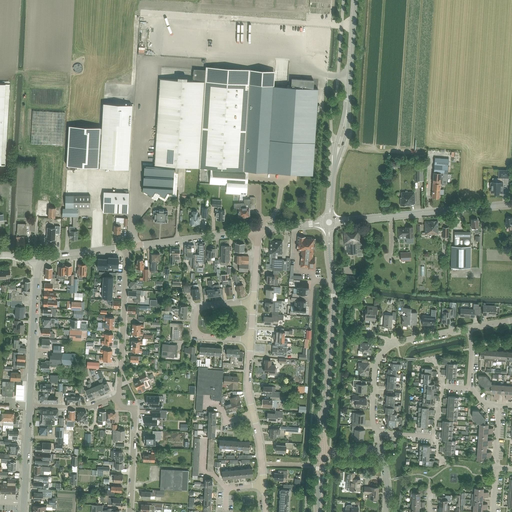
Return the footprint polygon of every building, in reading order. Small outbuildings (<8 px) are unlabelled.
[(161,27),(161,18),(154,18),(154,21),(152,21),(151,43),(161,43),(161,30),(159,30),(159,27),(161,27)] [(243,28),(235,44),(230,42),(228,47),(227,43),(225,43),(226,38),(227,38),(225,20),(224,22),(221,22),(218,20),(215,20),(216,30),(213,36),(219,39),(224,39),(224,43),(223,43),(223,49),(235,52),(236,50),(244,49),(239,48),(239,45),(251,44),(244,43),(247,30),(244,28),(243,28)] [(281,26),(269,25),(269,36),(281,36),(281,26)] [(83,68),(83,67),(83,65),(82,64),(80,62),(78,62),(76,62),(75,63),(74,64),(73,65),(73,66),(73,67),(73,69),(74,70),(75,71),(76,72),(78,72),(80,72),(81,71),(82,70),(83,69),(83,68)] [(144,165),(142,191),(152,196),(155,191),(165,197),(168,192),(173,193),(174,166),(211,169),(211,168),(244,171),(250,85),(205,82),(204,82),(205,70),(194,69),(193,81),(160,79),(155,153),(154,166),(144,165)] [(273,86),(268,172),(312,175),(314,153),(317,154),(317,149),(314,149),(316,116),(319,116),(320,105),(317,105),(318,89),(313,89),(314,80),(292,79),(291,87),(273,86)] [(0,83),(0,164),(5,165),(9,84),(0,83)] [(250,85),(244,171),(248,171),(268,172),(273,86),(250,85)] [(100,167),(128,169),(129,160),(132,110),(103,109),(102,128),(102,129),(102,133),(100,167)] [(33,111),(31,144),(43,144),(63,145),(65,112),(33,111)] [(67,165),(67,169),(75,170),(75,166),(80,166),(89,167),(100,167),(102,133),(102,129),(102,128),(70,126),(67,165)] [(433,172),(434,173),(433,183),(440,184),(440,183),(446,184),(447,174),(448,173),(449,159),(435,158),(433,172)] [(211,169),(210,183),(227,185),(226,193),(240,194),(246,194),(248,171),(244,171),(211,168),(211,169)] [(499,170),(499,182),(491,182),(491,183),(490,183),(490,187),(491,187),(491,193),(494,193),(494,194),(499,194),(499,193),(503,193),(503,182),(503,178),(509,178),(509,170),(499,170)] [(432,187),(431,198),(439,198),(440,184),(433,183),(432,187)] [(103,212),(128,213),(129,193),(128,193),(128,191),(124,191),(124,193),(104,192),(103,212)] [(401,192),(401,197),(400,197),(400,205),(411,205),(411,204),(414,204),(414,192),(401,192)] [(66,196),(65,196),(65,208),(72,208),(78,208),(90,208),(90,196),(86,196),(66,196)] [(239,203),(234,203),(234,208),(238,208),(238,217),(250,216),(249,207),(250,207),(250,199),(244,199),(244,203),(239,203)] [(212,206),(217,206),(217,213),(216,213),(216,217),(217,217),(216,219),(224,220),(224,211),(221,210),(221,206),(221,201),(213,200),(212,206)] [(36,210),(36,216),(48,217),(55,218),(55,208),(48,207),(48,211),(36,210)] [(72,209),(62,209),(62,217),(73,217),(78,217),(78,208),(72,208),(72,209)] [(162,222),(167,222),(168,211),(155,210),(154,221),(159,222),(162,222)] [(193,215),(190,215),(190,225),(191,225),(192,226),(193,226),(194,225),(196,225),(196,224),(200,224),(200,215),(196,215),(196,212),(193,212),(193,215)] [(124,223),(123,225),(127,225),(128,219),(116,218),(116,226),(114,225),(114,233),(120,234),(121,226),(119,226),(119,223),(124,223)] [(425,221),(425,234),(438,234),(438,221),(425,221)] [(17,234),(26,235),(26,224),(18,224),(17,234)] [(55,233),(60,234),(60,226),(55,226),(55,228),(47,227),(47,239),(55,240),(55,233)] [(69,238),(69,239),(71,239),(71,240),(77,240),(77,231),(74,231),(74,227),(73,227),(69,227),(69,238)] [(413,243),(413,227),(406,227),(406,229),(399,229),(399,236),(406,235),(406,243),(413,243)] [(356,230),(344,230),(345,245),(347,245),(348,253),(357,253),(358,253),(358,247),(361,247),(361,241),(360,241),(359,230),(356,230)] [(451,246),(451,267),(470,268),(470,232),(455,232),(454,246),(451,246)] [(298,236),(297,250),(303,251),(302,256),(301,256),(301,262),(302,262),(302,266),(308,266),(308,267),(314,268),(315,257),(313,257),(313,252),(314,252),(315,239),(311,239),(311,237),(305,237),(298,236)] [(24,237),(16,237),(17,247),(25,247),(28,246),(27,242),(25,242),(24,237)] [(270,241),(270,254),(273,254),(273,259),(275,259),(275,254),(282,254),(282,241),(270,241)] [(195,267),(196,267),(196,272),(204,273),(205,268),(205,255),(205,242),(197,243),(197,247),(197,254),(196,254),(195,267)] [(234,251),(244,252),(244,244),(235,244),(234,251)] [(184,245),(184,259),(190,260),(190,261),(190,267),(195,267),(196,254),(194,254),(194,245),(189,245),(184,245)] [(221,246),(220,262),(229,262),(230,246),(221,246)] [(208,250),(207,250),(206,260),(211,260),(211,257),(215,257),(215,248),(214,248),(214,247),(210,247),(210,248),(208,248),(208,250)] [(170,249),(170,264),(174,264),(174,259),(179,259),(179,249),(170,249)] [(159,254),(150,254),(150,272),(151,272),(156,272),(156,262),(159,262),(159,254)] [(239,263),(239,271),(248,272),(248,256),(235,255),(235,263),(239,263)] [(273,259),(272,270),(283,270),(283,259),(275,259),(273,259)] [(137,262),(136,262),(136,269),(142,269),(142,272),(143,272),(143,280),(148,280),(148,276),(147,269),(144,269),(144,262),(142,262),(142,260),(137,260),(137,262)] [(86,265),(85,265),(85,264),(82,264),(78,264),(78,270),(77,270),(77,275),(79,275),(79,279),(82,279),(82,275),(86,275),(86,265)] [(58,266),(58,275),(57,275),(57,278),(64,278),(64,274),(65,267),(58,266)] [(71,274),(72,266),(65,266),(65,267),(64,274),(69,274),(69,278),(69,284),(73,284),(73,279),(74,274),(71,274)] [(44,277),(51,278),(50,283),(55,284),(55,283),(56,278),(54,278),(55,274),(52,274),(52,268),(45,268),(44,277)] [(0,278),(5,278),(7,278),(6,276),(10,276),(10,269),(4,270),(0,270),(0,278)] [(267,276),(267,283),(274,283),(273,285),(278,285),(279,274),(273,273),(273,276),(267,276)] [(226,274),(221,275),(223,287),(225,287),(226,295),(233,294),(232,286),(231,280),(226,280),(226,274)] [(236,274),(232,274),(233,281),(236,281),(236,283),(237,294),(243,293),(242,285),(239,285),(239,279),(237,279),(236,274)] [(297,283),(296,288),(308,289),(308,284),(300,283),(300,280),(293,279),(293,283),(297,283)] [(138,280),(129,280),(129,288),(136,288),(136,285),(142,285),(142,280),(138,280)] [(17,290),(17,292),(19,292),(30,293),(30,282),(25,282),(25,285),(22,284),(22,288),(17,288),(17,290)] [(16,285),(8,285),(8,292),(12,292),(12,300),(22,300),(22,294),(19,294),(19,292),(17,292),(17,290),(16,290),(16,285)] [(196,285),(183,286),(184,293),(192,292),(192,298),(200,298),(198,288),(198,286),(196,287),(196,285)] [(265,296),(273,297),(273,292),(280,293),(280,287),(271,286),(271,290),(266,289),(265,296)] [(308,289),(296,288),(297,288),(297,293),(292,293),(292,296),(299,297),(299,294),(307,294),(308,294),(308,290),(307,290),(307,289),(308,289)] [(128,291),(128,298),(134,298),(133,302),(140,302),(140,294),(136,294),(136,292),(128,291)] [(82,293),(74,293),(74,301),(82,301),(82,293)] [(294,306),(305,307),(305,306),(306,306),(306,302),(305,302),(305,301),(297,301),(297,298),(291,297),(291,301),(295,301),(295,306),(294,306)] [(107,299),(107,302),(109,304),(111,304),(112,304),(112,308),(121,308),(121,301),(113,301),(114,299),(111,299),(107,299)] [(11,305),(11,306),(16,306),(15,317),(23,318),(23,314),(25,314),(25,307),(24,307),(24,306),(22,306),(22,300),(12,300),(11,305)] [(265,302),(264,310),(272,311),(272,314),(278,315),(279,301),(276,301),(271,300),(271,303),(265,302)] [(71,301),(71,309),(81,309),(81,302),(71,301)] [(370,320),(374,320),(375,313),(376,313),(376,306),(367,305),(367,312),(366,312),(365,318),(370,318),(370,320)] [(139,307),(127,306),(127,313),(128,313),(128,314),(129,315),(134,315),(135,315),(135,314),(139,314),(139,307)] [(305,307),(294,306),(294,311),(290,311),(290,314),(296,315),(296,312),(305,312),(305,307)] [(461,309),(460,316),(473,317),(473,314),(478,314),(478,306),(473,306),(473,310),(461,309)] [(483,315),(494,315),(494,306),(483,306),(483,315)] [(402,326),(408,326),(408,324),(416,324),(417,312),(411,312),(411,308),(402,307),(401,311),(408,312),(408,316),(403,316),(402,326)] [(442,308),(441,322),(448,323),(449,317),(452,317),(453,309),(442,308)] [(161,310),(161,318),(172,319),(172,315),(168,314),(169,311),(161,310)] [(423,315),(422,325),(434,325),(434,318),(436,318),(436,310),(431,310),(431,316),(423,315)] [(392,315),(384,315),(383,326),(392,327),(392,319),(395,319),(396,313),(392,313),(392,315)] [(98,317),(103,318),(103,320),(106,320),(105,323),(114,323),(114,318),(106,317),(105,317),(105,315),(99,314),(98,317)] [(264,316),(263,324),(278,325),(278,320),(283,320),(283,315),(278,315),(272,314),(271,317),(264,316)] [(42,320),(42,322),(43,322),(43,327),(51,327),(51,323),(55,323),(55,319),(43,318),(43,319),(42,320)] [(14,324),(16,325),(16,328),(14,328),(14,332),(23,333),(24,325),(20,325),(20,321),(14,320),(14,324)] [(97,327),(97,330),(104,331),(104,328),(105,328),(113,329),(114,323),(105,323),(102,322),(102,328),(97,327)] [(172,323),(171,339),(182,340),(182,332),(183,332),(183,328),(183,327),(183,324),(172,323)] [(41,332),(42,332),(42,335),(50,335),(49,337),(54,337),(54,334),(52,334),(52,331),(50,331),(50,329),(42,329),(41,329),(41,332)] [(69,340),(81,340),(82,331),(70,330),(69,340)] [(273,336),(273,339),(275,339),(274,345),(287,346),(287,341),(284,341),(284,337),(273,336)] [(14,339),(13,347),(18,348),(17,352),(25,353),(26,347),(22,346),(22,343),(18,343),(19,340),(19,339),(14,339)] [(41,340),(41,342),(42,343),(41,347),(49,348),(49,346),(51,346),(51,344),(49,344),(50,341),(52,342),(57,342),(57,340),(42,339),(42,340),(41,340)] [(358,355),(362,355),(362,354),(370,354),(371,344),(360,343),(360,350),(358,350),(358,355)] [(177,357),(177,346),(175,346),(175,345),(162,344),(162,357),(174,358),(174,357),(177,357)] [(272,351),(272,355),(286,356),(287,346),(274,345),(272,345),(272,349),(273,349),(273,351),(272,351)] [(185,352),(191,353),(191,360),(196,361),(197,355),(194,355),(195,346),(189,346),(188,348),(185,348),(185,352)] [(238,360),(242,361),(243,352),(239,352),(239,349),(233,349),(232,360),(234,360),(234,356),(238,356),(238,360)] [(14,352),(13,360),(17,361),(25,361),(25,360),(25,355),(18,354),(18,352),(14,352)] [(50,355),(50,361),(51,361),(51,362),(50,364),(57,364),(71,365),(72,353),(61,353),(53,352),(51,352),(51,355),(50,355)] [(130,356),(130,361),(132,362),(132,364),(132,365),(135,365),(135,364),(136,362),(138,362),(138,360),(144,360),(144,357),(130,356)] [(270,372),(269,374),(276,375),(277,369),(274,369),(275,365),(270,365),(270,360),(264,360),(264,364),(264,372),(270,372)] [(390,363),(389,366),(391,366),(391,369),(397,370),(400,370),(400,365),(404,365),(404,361),(400,361),(400,364),(397,363),(397,360),(391,360),(391,363),(390,363)] [(41,364),(40,369),(41,369),(41,371),(49,371),(49,366),(57,366),(57,364),(50,364),(51,362),(49,362),(49,361),(45,361),(45,362),(41,362),(41,364)] [(355,374),(360,374),(368,375),(369,363),(359,363),(358,370),(356,370),(355,374)] [(198,367),(196,394),(203,394),(211,395),(211,400),(221,401),(221,396),(223,370),(207,369),(207,367),(198,367)] [(9,372),(9,375),(10,375),(10,380),(20,381),(21,374),(18,374),(18,372),(9,372)] [(140,380),(134,382),(137,389),(139,393),(151,387),(147,379),(148,378),(145,373),(138,376),(140,380)] [(485,382),(489,379),(486,376),(478,375),(478,381),(479,381),(479,382),(480,383),(481,384),(485,382)] [(228,384),(228,388),(236,388),(236,383),(237,383),(238,377),(224,376),(224,383),(228,384)] [(102,378),(100,379),(105,390),(110,388),(107,381),(104,382),(102,378)] [(100,384),(96,385),(99,393),(105,390),(100,379),(98,379),(100,384)] [(361,384),(361,380),(353,379),(353,386),(356,386),(356,391),(366,392),(366,384),(361,384)] [(492,382),(489,379),(485,382),(482,385),(483,386),(484,388),(485,388),(485,389),(491,389),(491,384),(492,382)] [(14,382),(2,381),(1,395),(13,396),(14,382)] [(385,384),(385,387),(386,387),(386,390),(392,390),(392,387),(400,388),(400,386),(395,386),(396,381),(387,381),(387,384),(385,384)] [(90,383),(88,384),(93,395),(99,393),(96,385),(92,387),(90,383)] [(25,385),(16,384),(16,399),(24,400),(25,385)] [(261,389),(261,391),(262,392),(262,393),(266,393),(266,396),(270,397),(280,397),(281,392),(274,391),(275,390),(275,388),(274,386),(263,386),(263,389),(262,389),(261,389)] [(48,403),(58,403),(58,397),(62,397),(62,391),(58,391),(55,391),(55,397),(48,397),(48,403)] [(384,394),(384,397),(386,398),(386,401),(394,401),(395,397),(399,397),(399,392),(395,392),(395,395),(392,395),(392,392),(386,391),(386,394),(384,394)] [(41,403),(48,403),(48,397),(48,392),(43,392),(43,394),(40,394),(40,401),(41,403)] [(221,401),(221,406),(224,406),(226,412),(233,410),(235,409),(233,401),(231,402),(225,404),(223,395),(221,395),(221,396),(221,401)] [(240,399),(239,395),(230,398),(231,402),(233,401),(235,409),(241,407),(239,399),(240,399)] [(355,407),(366,407),(366,399),(359,398),(359,395),(352,395),(352,401),(356,401),(355,407)] [(147,396),(146,404),(150,404),(150,408),(161,408),(161,402),(159,402),(159,396),(147,396)] [(262,399),(261,406),(275,407),(276,400),(280,401),(287,402),(287,398),(280,397),(270,397),(270,400),(262,399)] [(58,410),(40,410),(39,425),(47,425),(54,425),(55,419),(53,419),(53,418),(58,418),(58,410)] [(266,420),(271,420),(272,421),(276,421),(277,418),(282,418),(282,411),(275,410),(274,413),(267,413),(266,420)] [(472,418),(475,421),(478,418),(478,417),(481,414),(481,413),(479,412),(479,411),(472,410),(472,418)] [(0,414),(0,419),(0,425),(3,425),(3,427),(13,428),(13,423),(18,424),(18,421),(19,421),(20,420),(20,417),(19,416),(19,414),(14,414),(14,412),(1,411),(0,414)] [(67,416),(66,420),(67,420),(67,424),(71,424),(71,421),(74,421),(75,411),(68,411),(68,416),(67,416)] [(77,421),(82,421),(82,423),(87,423),(88,417),(86,416),(86,411),(77,411),(77,421)] [(107,422),(115,423),(115,412),(107,412),(107,422)] [(145,419),(144,420),(144,422),(144,423),(144,425),(152,425),(152,426),(155,426),(156,425),(157,418),(160,418),(160,413),(152,413),(152,417),(145,417),(145,419)] [(353,413),(352,426),(359,426),(359,423),(365,423),(365,420),(364,420),(365,413),(353,413)] [(479,418),(478,418),(475,421),(477,424),(480,424),(485,424),(485,418),(484,417),(483,416),(482,415),(479,418)] [(386,419),(386,422),(387,422),(387,428),(393,428),(393,425),(396,425),(396,421),(400,421),(400,420),(386,419)] [(39,426),(39,435),(47,435),(47,429),(52,430),(52,426),(39,426)] [(352,426),(351,431),(355,432),(354,439),(363,439),(363,433),(364,433),(364,430),(358,429),(359,426),(352,426)] [(4,428),(4,430),(9,431),(8,439),(18,439),(18,435),(19,431),(12,430),(12,428),(4,428)] [(270,437),(276,437),(276,436),(279,436),(279,434),(280,434),(280,429),(270,429),(269,430),(269,431),(270,432),(270,437)] [(113,430),(113,441),(117,441),(117,439),(124,439),(125,430),(113,430)] [(144,444),(155,445),(155,444),(155,436),(161,436),(161,431),(153,431),(153,434),(153,435),(145,435),(144,435),(144,436),(144,438),(144,439),(144,441),(144,444)] [(4,439),(4,443),(9,444),(9,446),(6,446),(6,449),(9,449),(8,454),(17,454),(17,450),(18,450),(19,449),(19,447),(18,447),(18,446),(17,446),(17,444),(11,444),(11,439),(4,439)] [(285,445),(276,445),(276,452),(285,452),(286,448),(292,449),(293,443),(285,442),(285,445)] [(43,447),(36,446),(36,451),(51,452),(51,444),(44,443),(43,447)] [(112,451),(111,458),(115,458),(115,462),(123,462),(123,456),(122,456),(122,451),(112,451)] [(1,459),(1,462),(8,463),(8,470),(16,470),(16,462),(16,460),(13,460),(13,459),(9,459),(1,458),(1,459)] [(104,461),(104,464),(112,464),(112,470),(121,470),(121,468),(123,469),(123,462),(115,462),(104,461)] [(35,466),(34,474),(49,475),(49,472),(50,472),(50,467),(43,466),(35,466)] [(173,490),(187,491),(188,471),(174,470),(161,469),(160,489),(173,490)] [(274,473),(274,479),(279,480),(279,481),(283,481),(283,477),(287,478),(287,471),(282,470),(279,470),(279,473),(274,473)] [(347,479),(346,490),(350,490),(355,490),(355,489),(359,489),(359,491),(360,480),(354,479),(354,473),(347,472),(347,479)] [(113,478),(113,482),(122,483),(122,475),(111,474),(110,477),(113,478)] [(3,484),(7,484),(15,485),(15,479),(13,478),(13,475),(8,475),(7,481),(3,480),(3,484)] [(1,484),(0,484),(0,489),(0,493),(15,494),(15,485),(0,485),(1,484)] [(107,490),(107,495),(109,495),(114,495),(114,493),(114,492),(122,492),(122,487),(111,486),(108,486),(108,490),(107,490)] [(377,500),(378,488),(369,487),(369,488),(364,487),(364,494),(369,495),(368,499),(373,500),(373,501),(374,501),(376,502),(377,501),(377,500)] [(51,497),(51,490),(49,489),(44,489),(38,489),(38,493),(34,493),(34,500),(42,500),(42,496),(51,497)] [(413,492),(411,492),(410,497),(420,498),(421,495),(422,495),(422,493),(426,493),(426,490),(413,489),(413,492)] [(104,495),(103,501),(108,502),(108,504),(112,504),(121,505),(121,498),(108,497),(109,495),(107,495),(104,495)] [(439,496),(438,502),(440,502),(440,505),(447,505),(447,501),(450,501),(451,495),(446,495),(445,496),(439,496)]
